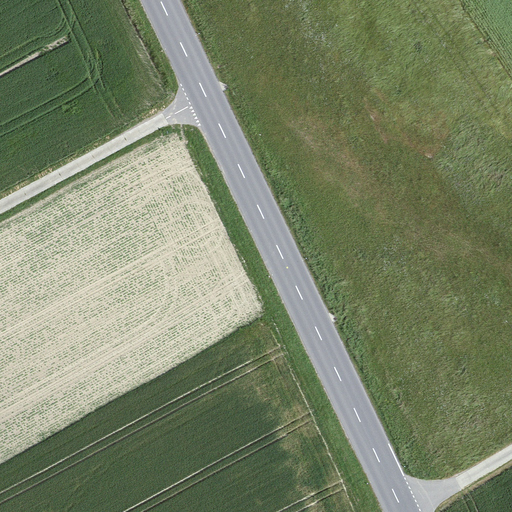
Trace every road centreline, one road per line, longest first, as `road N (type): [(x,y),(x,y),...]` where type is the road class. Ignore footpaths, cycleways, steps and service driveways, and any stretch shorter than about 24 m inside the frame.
road 1 (secondary): [(403,511),(162,0)]
road 2 (track): [(207,95),(0,206)]
road 3 (track): [(401,506),(511,446)]
